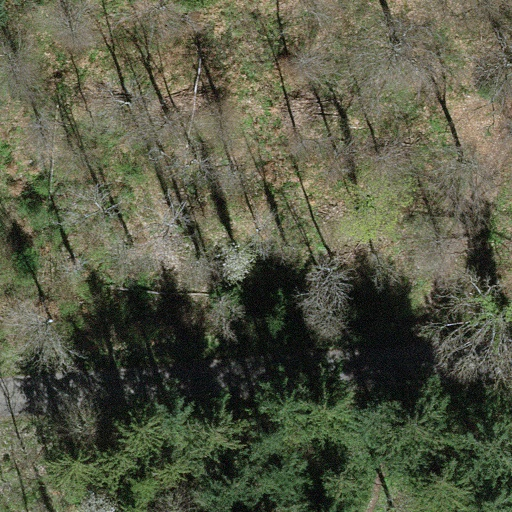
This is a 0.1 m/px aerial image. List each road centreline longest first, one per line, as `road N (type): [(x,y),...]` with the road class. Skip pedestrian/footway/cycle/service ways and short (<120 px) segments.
road 1 (unclassified): [(0,407),(511,362)]
road 2 (track): [(511,145),(412,366)]
